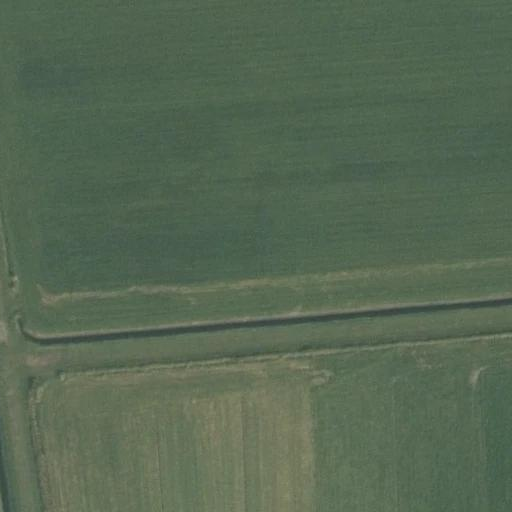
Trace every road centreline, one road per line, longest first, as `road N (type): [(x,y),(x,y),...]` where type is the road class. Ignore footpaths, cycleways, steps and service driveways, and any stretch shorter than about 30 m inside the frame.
road 1 (track): [(511,322),(0,373)]
road 2 (track): [(0,269),(34,511)]
